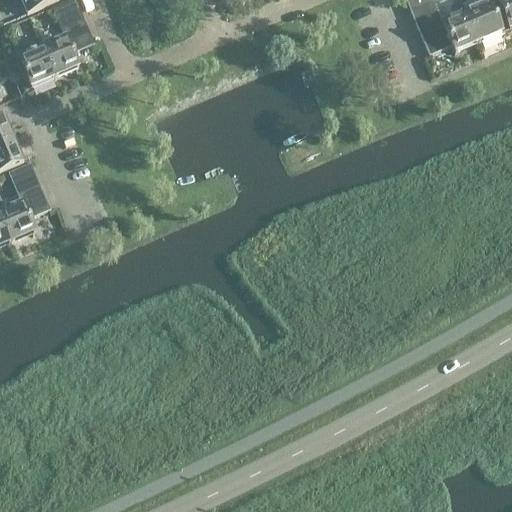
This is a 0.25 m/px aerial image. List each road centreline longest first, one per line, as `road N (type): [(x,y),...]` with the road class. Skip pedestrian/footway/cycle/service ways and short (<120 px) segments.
road 1 (unclassified): [(174,511),(511,336)]
road 2 (residential): [(82,238),(37,123),(131,83)]
